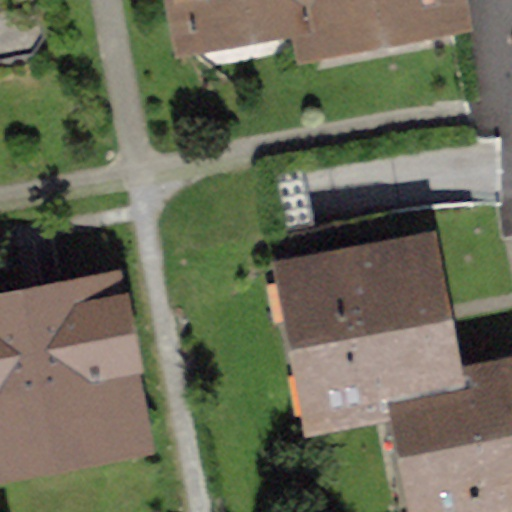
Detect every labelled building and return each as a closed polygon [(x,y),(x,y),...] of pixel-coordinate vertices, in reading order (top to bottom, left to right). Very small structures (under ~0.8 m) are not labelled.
[(0,0),(0,44),(28,39),(20,0),(0,0)] [(184,0),(191,33),(309,10),(314,38),(450,12),(448,0),(184,0)] [(421,252),(296,276),(322,414),(406,398),(448,390),(447,386),(421,252)] [(110,294),(0,315),(0,457),(136,432),(110,294)] [(448,390),(406,398),(428,511),(511,495),(511,373),(447,386),(448,390)]
